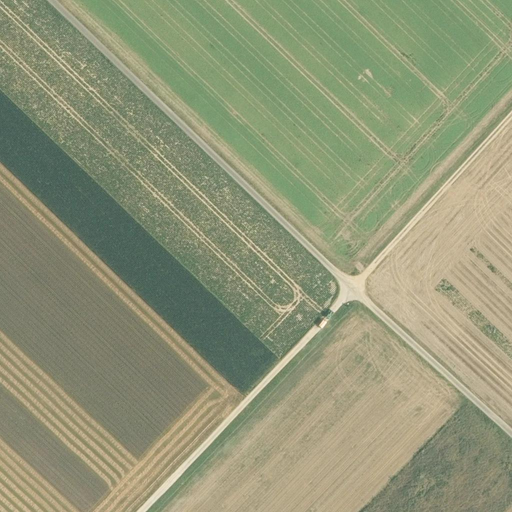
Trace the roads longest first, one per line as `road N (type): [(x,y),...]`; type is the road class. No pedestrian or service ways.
road 1 (unclassified): [(511,435),(50,0)]
road 2 (track): [(139,511),(351,289)]
road 3 (track): [(511,116),(351,289)]
